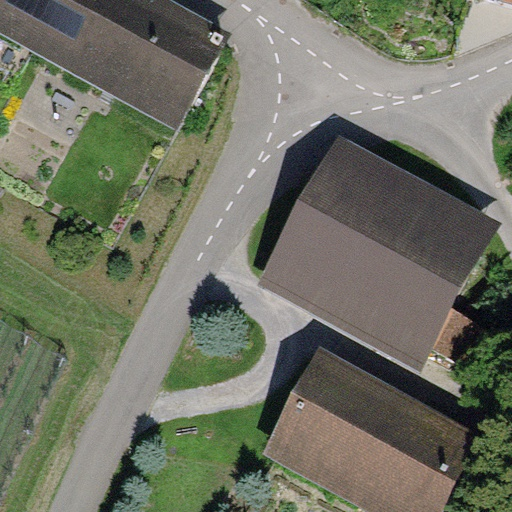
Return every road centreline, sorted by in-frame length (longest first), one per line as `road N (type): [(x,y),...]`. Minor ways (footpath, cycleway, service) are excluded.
road 1 (residential): [(77,511),(211,233),(316,92)]
road 2 (residential): [(316,92),(438,134),(477,171),(511,236)]
road 3 (residential): [(511,62),(422,99),(316,92)]
road 4 (residential): [(316,92),(234,0)]
